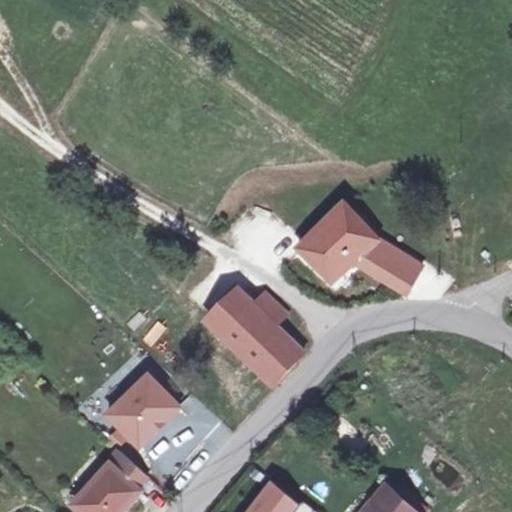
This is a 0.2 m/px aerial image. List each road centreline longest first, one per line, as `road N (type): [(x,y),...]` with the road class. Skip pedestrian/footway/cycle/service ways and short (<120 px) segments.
road 1 (track): [(348,332),(0,105)]
road 2 (tertiary): [(187,511),(348,332),(386,318),(463,318)]
